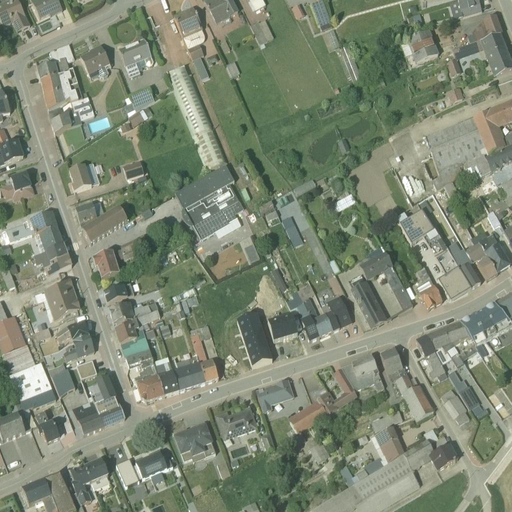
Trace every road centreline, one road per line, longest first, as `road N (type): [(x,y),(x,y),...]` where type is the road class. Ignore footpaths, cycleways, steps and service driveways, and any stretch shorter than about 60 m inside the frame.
road 1 (residential): [(136,429),(13,71)]
road 2 (residential): [(395,338),(136,429)]
road 3 (residential): [(395,338),(478,490)]
road 4 (residential): [(136,429),(0,489)]
road 5 (residential): [(511,286),(395,338)]
road 6 (residential): [(13,71),(123,8)]
